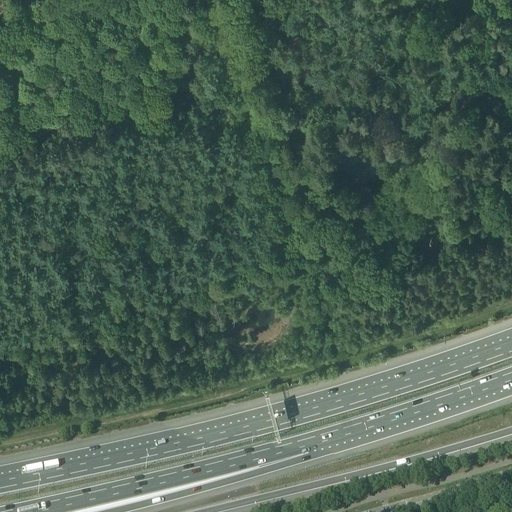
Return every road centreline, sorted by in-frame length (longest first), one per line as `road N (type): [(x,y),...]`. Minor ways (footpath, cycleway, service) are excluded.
road 1 (motorway): [(511,347),(289,418),(0,484)]
road 2 (track): [(211,0),(337,337)]
road 3 (motorway): [(204,511),(511,430)]
road 4 (motorway): [(22,511),(303,444)]
road 5 (motorway): [(91,511),(303,444)]
road 6 (motorway): [(303,444),(511,376)]
road 7 (tertiary): [(388,511),(511,475)]
